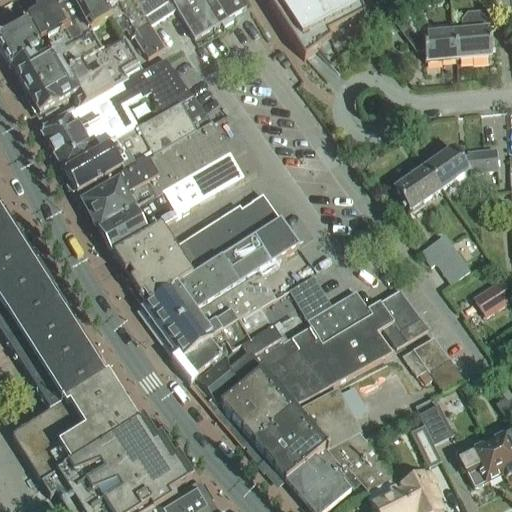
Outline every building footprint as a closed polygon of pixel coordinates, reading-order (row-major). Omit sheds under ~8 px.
[(27,25),(47,61),(59,54),(82,40),(87,38),(91,36),(73,2),(58,8),(53,0),(22,18),(27,25)] [(91,36),(112,25),(108,17),(105,18),(94,0),(71,0),(73,2),(91,36)] [(94,0),(105,18),(108,17),(119,10),(113,0),(94,0)] [(132,0),(113,0),(119,10),(127,24),(131,33),(127,35),(131,44),(134,42),(147,64),(163,54),(151,32),(138,10),(132,0)] [(163,0),(132,0),(138,10),(151,32),(173,17),(163,0)] [(168,0),(194,43),(218,28),(201,0),(168,0)] [(246,11),(238,0),(201,0),(218,28),(246,11)] [(280,0),(268,6),(305,64),(313,58),(321,53),(315,42),(326,36),(327,38),(328,38),(365,18),(355,0),(280,0)] [(431,0),(427,0),(417,7),(422,15),(436,6),(431,0)] [(507,0),(494,0),(496,17),(509,15),(507,0)] [(424,66),(456,63),(453,36),(422,39),(411,24),(420,18),(413,9),(394,22),(415,53),(423,53),(424,66)] [(453,36),(456,63),(490,60),(487,37),(494,36),(492,14),(466,16),(460,24),(461,35),(453,36)] [(0,52),(11,71),(30,60),(34,68),(47,61),(27,25),(0,40),(0,52)] [(73,102),(79,113),(89,107),(144,76),(125,43),(71,73),(25,100),(40,126),(44,124),(42,119),(73,102)] [(47,61),(34,68),(30,60),(11,71),(9,72),(25,100),(71,73),(59,54),(47,61)] [(168,63),(144,76),(89,107),(79,113),(77,115),(76,113),(44,129),(42,137),(49,149),(52,148),(57,157),(55,159),(64,176),(67,174),(141,132),(129,112),(153,98),(165,119),(195,100),(168,63)] [(141,132),(67,174),(83,203),(215,127),(214,126),(195,100),(165,119),(141,132)] [(83,204),(83,205),(101,238),(103,237),(109,246),(108,249),(112,255),(113,255),(115,260),(116,259),(167,229),(247,183),(225,145),(215,127),(83,203),(83,204)] [(467,157),(467,162),(460,162),(453,152),(426,171),(441,192),(455,183),(460,185),(466,181),(465,177),(469,174),(470,180),(498,177),(495,154),(467,157)] [(408,214),(441,192),(426,171),(394,193),(408,214)] [(167,229),(116,259),(122,269),(127,276),(122,279),(128,288),(134,285),(144,301),(143,301),(148,310),(283,224),(266,199),(245,213),(242,209),(179,250),(173,239),(167,229)] [(46,404),(53,414),(110,381),(69,317),(48,284),(0,208),(0,331),(14,352),(40,393),(38,394),(44,405),(46,404)] [(304,250),(283,224),(148,310),(146,312),(182,364),(263,313),(278,302),(263,276),(304,250)] [(447,239),(422,256),(432,271),(437,268),(443,276),(453,290),(473,276),(447,239)] [(199,384),(196,387),(250,449),(293,414),(291,412),(392,358),(376,337),(382,333),(395,352),(405,346),(398,337),(391,326),(384,316),(404,304),(398,295),(367,313),(355,297),(334,310),(316,279),(291,294),(312,332),(285,348),(284,346),(285,345),(277,331),(275,332),(233,356),(199,384)] [(502,285),(474,304),(485,321),(509,305),(501,293),(505,291),(502,285)] [(404,304),(384,316),(391,326),(411,314),(404,304)] [(263,313),(182,364),(191,374),(188,377),(194,384),(197,382),(199,384),(233,356),(275,332),(263,313)] [(419,324),(411,314),(391,326),(398,337),(419,324)] [(425,334),(419,324),(398,337),(405,346),(425,334)] [(439,353),(433,343),(412,356),(419,366),(439,353)] [(447,364),(439,353),(419,366),(427,377),(447,364)] [(412,356),(402,361),(409,371),(416,381),(418,380),(426,375),(419,366),(412,356)] [(432,384),(433,386),(454,374),(447,364),(427,377),(432,384)] [(426,375),(418,380),(419,382),(425,389),(432,384),(427,377),(426,375)] [(113,379),(110,381),(53,414),(13,439),(44,489),(143,427),(113,379)] [(293,414),(250,449),(284,487),(327,454),(330,457),(359,439),(364,436),(340,392),(295,416),(293,414)] [(455,439),(440,409),(420,419),(436,449),(455,439)] [(53,503),(59,499),(67,511),(166,511),(176,506),(174,502),(195,489),(196,490),(200,488),(184,462),(180,465),(167,443),(162,446),(149,424),(143,427),(44,489),(53,503)] [(411,436),(428,473),(441,467),(424,430),(411,436)] [(455,456),(466,479),(467,478),(474,492),(484,487),(484,488),(503,478),(505,482),(507,481),(511,482),(511,434),(467,456),(465,452),(455,456)] [(327,454),(284,487),(305,511),(333,511),(360,489),(367,497),(394,484),(373,446),(368,450),(359,439),(330,457),(327,454)] [(435,489),(429,477),(398,492),(407,511),(442,511),(432,491),(435,489)] [(216,511),(213,506),(216,504),(206,489),(204,490),(203,489),(176,506),(166,511),(216,511)] [(407,511),(398,492),(369,507),(371,511),(407,511)]
